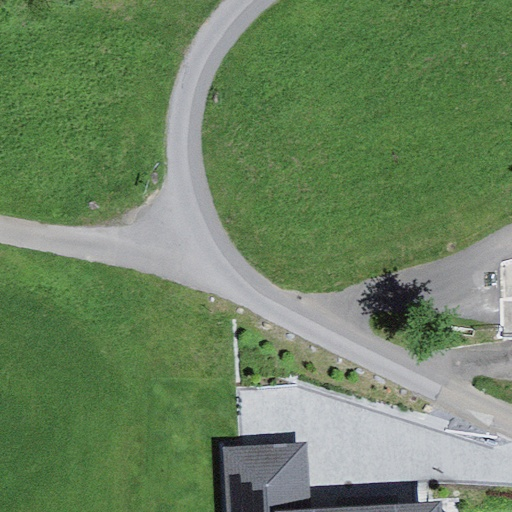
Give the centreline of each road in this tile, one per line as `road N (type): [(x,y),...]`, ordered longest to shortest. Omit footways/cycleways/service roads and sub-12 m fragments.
road 1 (residential): [(511,427),(355,358),(201,257),(186,144),(218,14),(243,0)]
road 2 (track): [(201,257),(0,230)]
